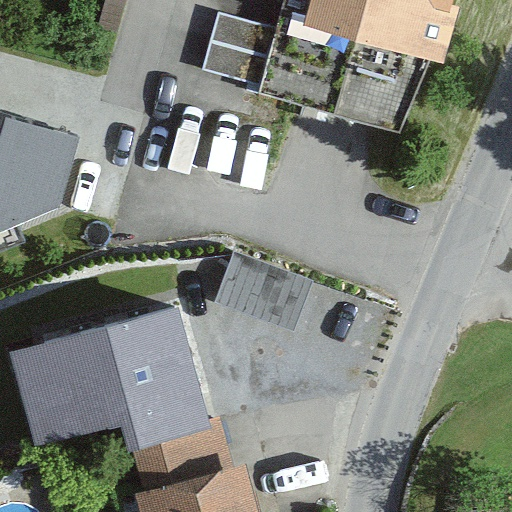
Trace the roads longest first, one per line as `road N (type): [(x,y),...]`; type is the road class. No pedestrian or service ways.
road 1 (tertiary): [(369,511),(391,426),(457,260)]
road 2 (tertiary): [(457,260),(511,127)]
